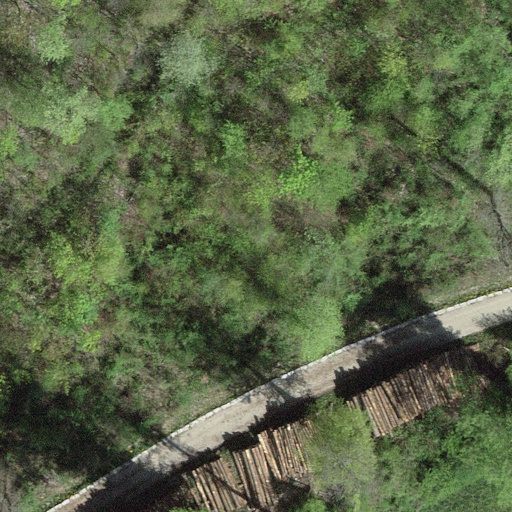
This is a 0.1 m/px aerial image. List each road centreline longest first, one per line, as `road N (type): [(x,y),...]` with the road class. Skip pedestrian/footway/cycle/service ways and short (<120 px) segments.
road 1 (track): [(56,511),(311,367),(511,296)]
road 2 (track): [(184,0),(0,177)]
